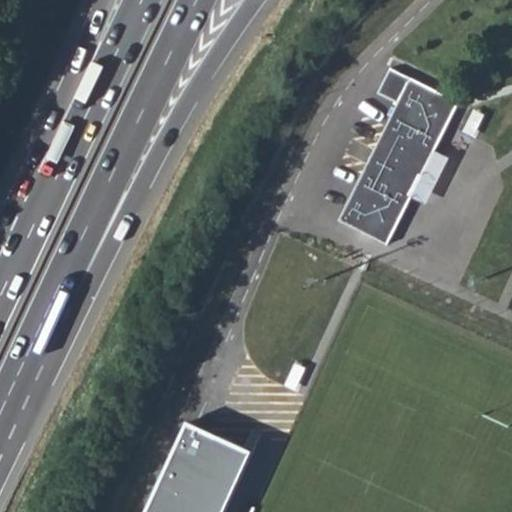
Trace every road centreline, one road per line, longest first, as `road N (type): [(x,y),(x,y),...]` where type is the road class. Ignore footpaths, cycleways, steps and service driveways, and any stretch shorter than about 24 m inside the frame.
road 1 (trunk): [(52,298),(94,276),(176,115),(253,0)]
road 2 (trunk): [(52,298),(196,0)]
road 3 (trunk): [(142,0),(57,175)]
road 4 (trunk): [(105,0),(58,113),(57,175)]
road 5 (trunk): [(57,175),(0,296)]
road 6 (trunk): [(0,412),(52,298)]
